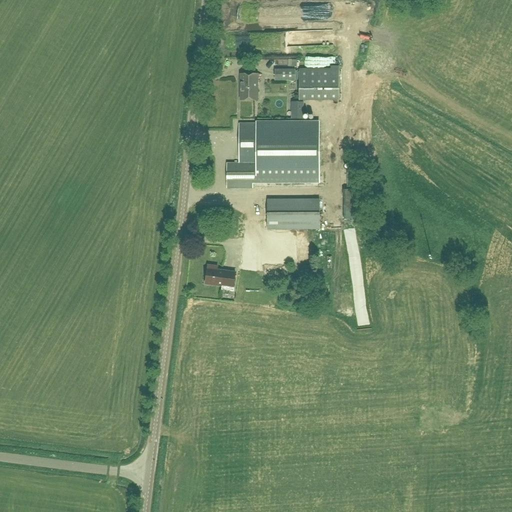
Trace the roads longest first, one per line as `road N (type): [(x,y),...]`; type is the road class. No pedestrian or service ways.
road 1 (unclassified): [(148,474),(208,0)]
road 2 (unclassified): [(0,458),(148,474)]
